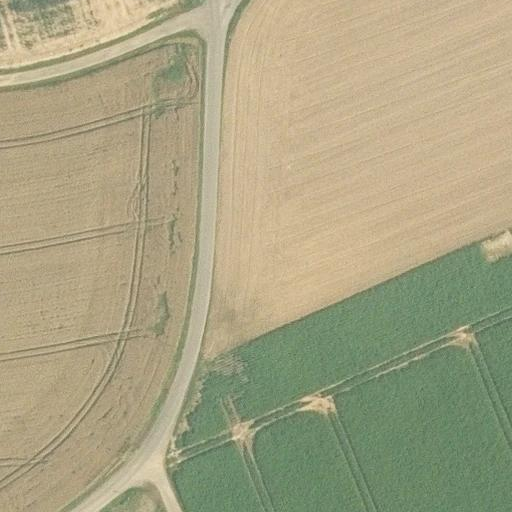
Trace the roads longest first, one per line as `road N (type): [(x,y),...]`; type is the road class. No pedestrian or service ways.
road 1 (unclassified): [(219,3),(206,279),(194,355),(147,463),(86,511)]
road 2 (unclassified): [(219,3),(32,80),(0,82)]
